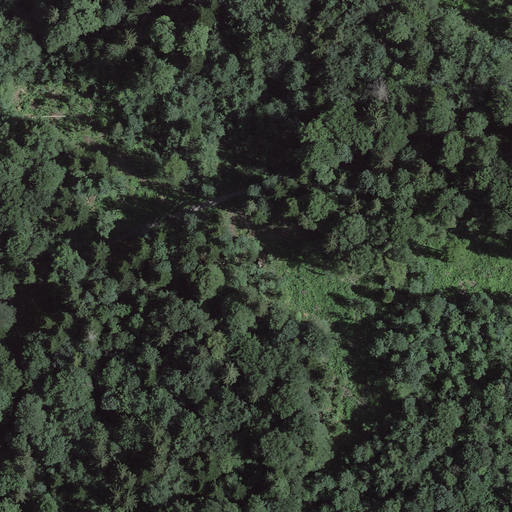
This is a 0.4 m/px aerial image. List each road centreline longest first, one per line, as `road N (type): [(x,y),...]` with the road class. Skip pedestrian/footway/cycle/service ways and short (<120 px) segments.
road 1 (track): [(511,104),(129,232),(52,268),(0,306)]
road 2 (track): [(204,511),(36,370),(0,315)]
